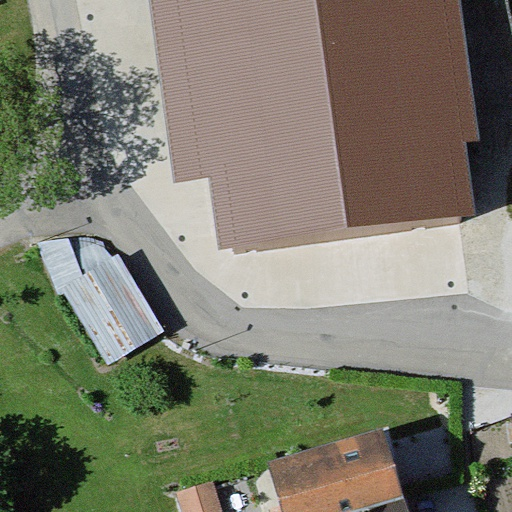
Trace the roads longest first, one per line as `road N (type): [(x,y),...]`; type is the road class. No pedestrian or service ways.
road 1 (residential): [(511,349),(411,331),(261,336),(210,321),(146,255),(107,197)]
road 2 (residential): [(107,197),(53,0)]
